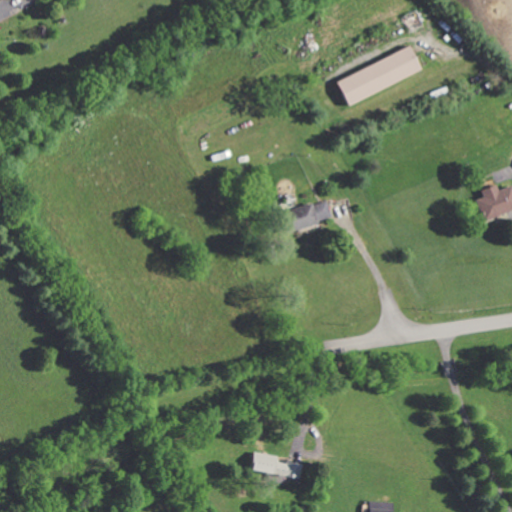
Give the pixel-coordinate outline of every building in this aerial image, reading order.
[(402,17),(407,32),(422,26),(417,11),(402,17)] [(333,80),(343,104),(418,74),(408,50),(333,80)] [(481,223),(511,209),(511,194),(509,186),(496,191),(494,185),(477,192),(480,198),(472,201),(481,223)] [(280,213),(286,232),(331,219),(325,200),(280,213)] [(300,466),(275,462),(275,457),(250,453),(247,472),(298,481),(300,466)]
